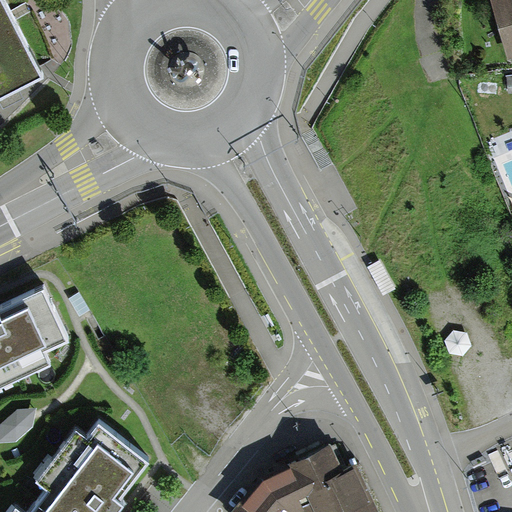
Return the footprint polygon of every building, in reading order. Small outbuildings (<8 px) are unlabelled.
[(511,0),(494,0),(509,49),(511,48),(511,0)] [(0,3),(0,84),(33,68),(0,3)] [(68,343),(44,292),(0,312),(0,389),(52,366),(46,353),(68,343)] [(148,464),(98,425),(87,440),(76,431),(36,483),(46,492),(31,511),(19,511),(16,509),(13,511),(120,511),(124,507),(118,503),(148,464)] [(370,511),(351,465),(340,470),(328,443),(269,469),(230,511),(282,511),(296,496),(303,511),(370,511)]
